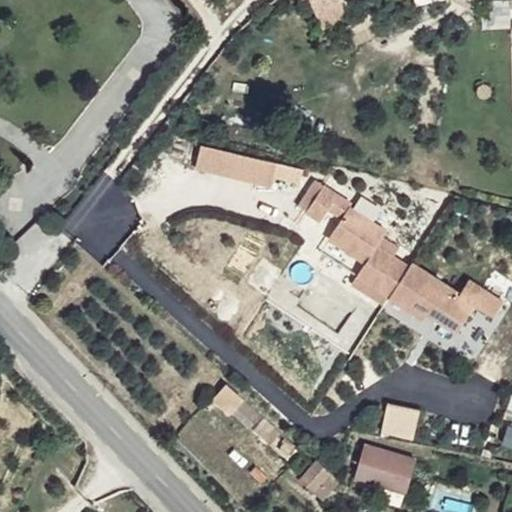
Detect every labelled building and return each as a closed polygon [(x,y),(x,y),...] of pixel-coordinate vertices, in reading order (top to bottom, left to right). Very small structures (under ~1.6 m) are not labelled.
[(273,182),(276,157),(198,145),(194,171),(273,182)] [(361,261),(349,285),(455,337),(471,305),(494,316),(504,296),(467,278),(463,287),(394,253),(399,244),(382,236),(390,220),(311,181),(299,205),(335,222),(325,243),(361,261)] [(222,382),(208,396),(228,416),(242,401),(222,382)] [(379,430),(412,439),(420,409),(387,400),(379,430)] [(511,427),(507,426),(503,444),(511,445),(511,427)] [(415,460),(364,444),(354,478),(406,494),(415,460)] [(331,474),(316,461),(298,480),(313,494),(331,474)] [(331,474),(313,494),(319,499),(337,479),(331,474)]
